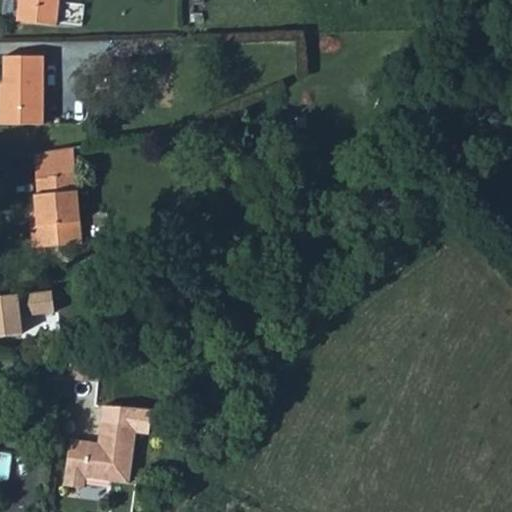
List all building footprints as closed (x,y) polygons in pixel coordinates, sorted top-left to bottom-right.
[(15,0),(12,24),(56,30),(59,0),(15,0)] [(42,66),(2,66),(2,103),(0,102),(0,133),(42,133),(42,66)] [(69,157),(55,160),(58,185),(72,183),(69,157)] [(34,188),(58,185),(55,160),(32,164),(34,188)] [(79,253),(72,183),(58,185),(66,255),(79,253)] [(66,255),(58,185),(34,188),(35,204),(32,204),(37,257),(66,255)] [(52,288),(0,294),(0,332),(23,329),(21,316),(55,312),(52,288)] [(64,378),(94,381),(98,343),(68,347),(64,378)] [(87,439),(67,436),(59,482),(79,485),(81,474),(124,482),(134,423),(99,418),(95,440),(94,446),(86,445),(87,439)]
